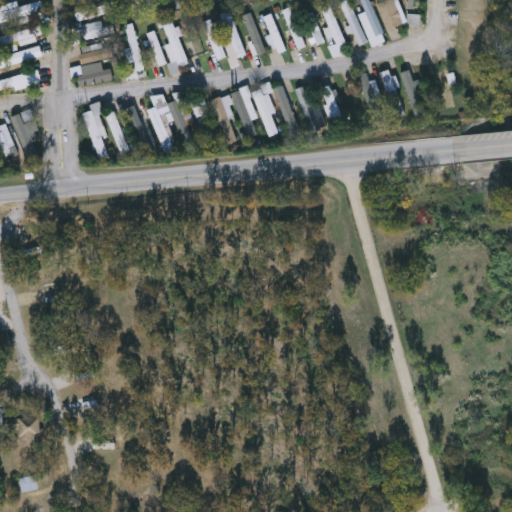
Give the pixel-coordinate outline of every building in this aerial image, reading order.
[(339,4),(347,0),(349,0),(369,42),(359,47),(339,4)] [(393,0),(407,21),(391,30),(377,7),(387,0),(393,0)] [(0,12),(41,3),(43,12),(0,22),(0,12)] [(331,5),(347,43),(341,45),(344,54),(334,58),(329,46),(335,43),(321,9),(331,5)] [(297,50),(283,11),(292,8),(306,47),(297,50)] [(83,19),(81,13),(91,10),(93,15),(83,19)] [(248,55),(239,59),(220,16),(229,12),(248,55)] [(325,43),(316,46),(305,15),(314,12),(325,43)] [(268,51),(258,56),(241,17),(251,13),(268,51)] [(261,19),(272,14),(288,50),(278,55),(261,19)] [(169,44),(161,22),(173,18),(190,65),(173,71),(165,46),(169,44)] [(146,68),(136,71),(122,27),(133,24),(146,68)] [(82,41),(80,34),(114,25),(116,32),(82,41)] [(207,31),(214,27),(228,56),(221,59),(207,31)] [(147,35),(154,32),(168,63),(160,66),(147,35)] [(80,52),(111,46),(113,57),(82,62),(80,52)] [(8,64),(0,66),(0,56),(6,55),(8,64)] [(437,71),(451,68),(455,84),(451,85),(456,108),(446,110),(437,71)] [(114,80),(79,86),(77,75),(112,69),(114,80)] [(405,114),(394,117),(380,73),(391,70),(405,114)] [(359,75),(369,72),(385,123),(374,126),(359,75)] [(37,81),(0,87),(0,78),(36,73),(37,81)] [(347,125),(336,130),(319,90),(330,85),(347,125)] [(276,88),(285,86),(299,131),(289,134),(276,88)] [(297,90),(307,86),(322,131),(311,134),(297,90)] [(232,93),(249,87),(251,93),(266,88),(281,133),(267,137),(261,118),(253,121),(258,135),(248,139),(232,93)] [(240,140),(227,145),(212,100),(226,96),(240,140)] [(199,99),(217,133),(207,138),(189,104),(199,99)] [(169,104),(177,101),(195,146),(187,149),(169,104)] [(111,154),(98,158),(84,113),(92,111),(90,104),(95,103),(111,154)] [(176,151),(166,155),(148,110),(158,106),(176,151)] [(149,151),(139,153),(128,110),(137,108),(149,151)] [(22,112),(31,109),(36,129),(27,132),(22,112)] [(107,115),(116,112),(129,151),(120,154),(107,115)] [(62,296),(36,305),(32,292),(47,287),(49,293),(60,289),(62,296)] [(17,415),(40,415),(40,433),(33,433),(33,443),(17,443),(17,415)] [(39,486),(23,490),(20,476),(36,472),(39,486)]
